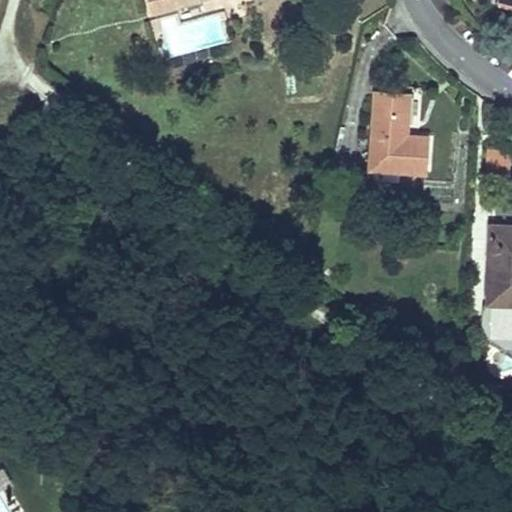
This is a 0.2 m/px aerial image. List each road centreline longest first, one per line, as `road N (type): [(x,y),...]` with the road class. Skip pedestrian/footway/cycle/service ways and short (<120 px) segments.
road 1 (track): [(1,52),(116,159),(319,322),(511,445)]
road 2 (residential): [(414,0),(459,54),(511,93)]
